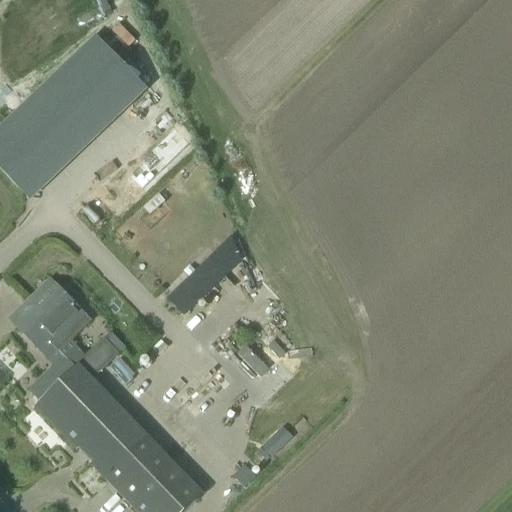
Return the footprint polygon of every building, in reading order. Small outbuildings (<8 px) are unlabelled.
[(95,38),(0,129),(0,173),(30,205),(32,204),(147,93),(95,38)] [(186,317),(251,259),(228,234),(163,292),(186,317)] [(51,283),(11,321),(50,361),(89,323),(51,283)] [(63,438),(103,399),(75,370),(76,369),(64,357),(28,392),(40,404),(35,409),(63,438)] [(190,408),(184,413),(193,422),(199,416),(190,408)] [(260,450),(257,453),(266,463),(269,460),(270,461),(292,439),(282,429),(260,450)]
